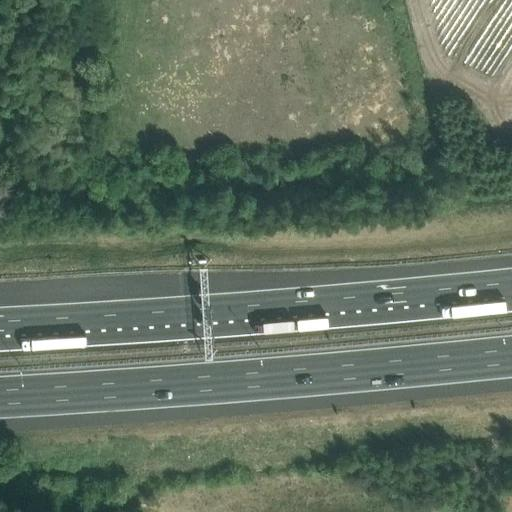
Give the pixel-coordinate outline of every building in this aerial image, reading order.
[(267,307),(333,304),(332,289),(267,291),(267,307)] [(31,323),(86,322),(85,305),(31,305),(31,323)] [(340,349),(340,367),(395,367),(395,349),(340,349)] [(213,375),(268,373),(268,360),(213,362),(213,375)] [(147,367),(94,369),(94,386),(148,384),(147,367)] [(45,392),(45,374),(6,375),(6,392),(45,392)]
